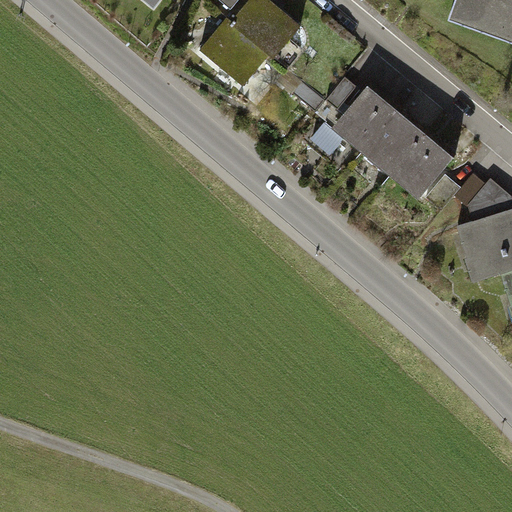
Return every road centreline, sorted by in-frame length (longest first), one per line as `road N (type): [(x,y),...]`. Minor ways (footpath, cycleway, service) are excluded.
road 1 (tertiary): [(511,406),(394,292),(52,0)]
road 2 (track): [(227,511),(95,453),(0,423)]
road 3 (residential): [(338,0),(511,148)]
